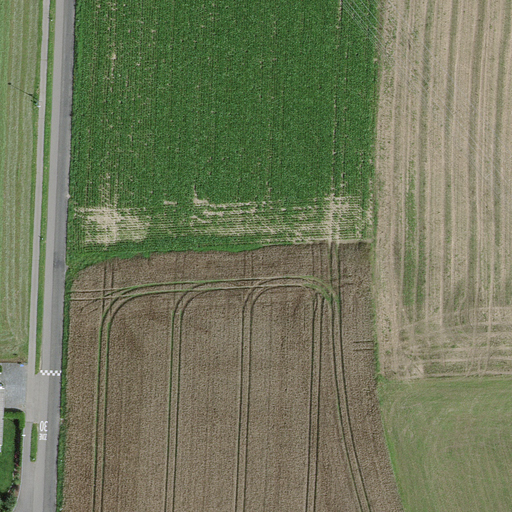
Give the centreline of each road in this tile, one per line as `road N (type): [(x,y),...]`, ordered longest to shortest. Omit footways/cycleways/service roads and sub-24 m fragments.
road 1 (residential): [(68,0),(50,377)]
road 2 (residential): [(44,511),(50,377)]
